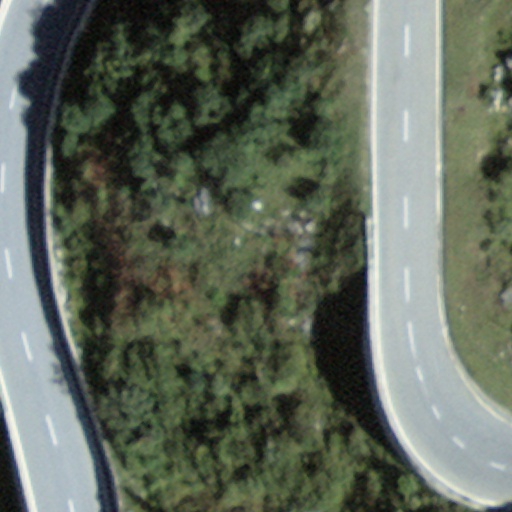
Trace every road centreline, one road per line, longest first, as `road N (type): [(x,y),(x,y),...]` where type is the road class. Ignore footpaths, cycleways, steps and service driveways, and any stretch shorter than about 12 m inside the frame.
road 1 (secondary): [(44,0),(8,105),(1,206),(70,511)]
road 2 (secondary): [(511,460),(489,456),(453,432),(424,397),(411,364),(410,0)]
